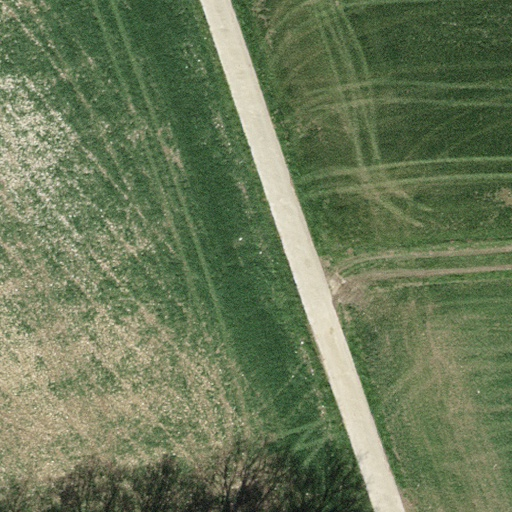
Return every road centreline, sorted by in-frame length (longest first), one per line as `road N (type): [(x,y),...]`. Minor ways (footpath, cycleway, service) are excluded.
road 1 (track): [(386,511),(212,0)]
road 2 (track): [(511,261),(369,275),(316,308)]
